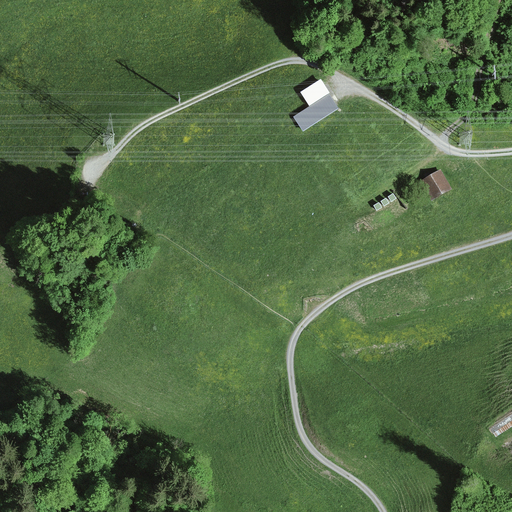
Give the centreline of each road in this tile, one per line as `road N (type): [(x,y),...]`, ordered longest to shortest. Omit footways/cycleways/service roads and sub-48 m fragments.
road 1 (track): [(511,151),(446,150),(316,64),(290,63),(145,127),(93,176)]
road 2 (track): [(511,234),(342,292),(294,336),(288,357),(302,439),(380,511)]
road 3 (track): [(440,146),(473,108),(499,0)]
